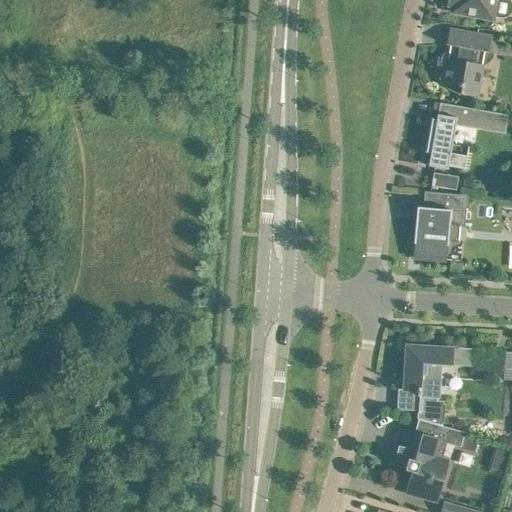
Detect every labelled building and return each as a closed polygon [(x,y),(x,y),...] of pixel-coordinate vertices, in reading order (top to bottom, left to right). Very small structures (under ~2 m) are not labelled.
[(448,0),(448,5),(454,6),(453,12),(492,19),(493,16),(499,18),(503,18),(507,16),(510,15),(511,11),(511,3),(511,1),(509,0),(448,0)] [(492,36),(469,32),(449,29),(446,45),(450,46),(448,59),(438,57),(437,64),(437,66),(437,69),(437,72),(437,74),(438,76),(439,79),(440,81),(442,83),(444,85),(445,87),(446,88),(448,89),(452,91),(455,93),(459,94),(478,97),(484,65),(478,64),(480,51),(489,53),(492,36)] [(508,115),(439,103),(437,119),(431,118),(425,153),(430,153),(428,166),(448,170),(448,166),(465,169),(469,147),(452,144),(456,125),(505,134),(508,115)] [(458,177),(434,173),(431,186),(456,190),(458,177)] [(467,195),(444,193),(424,192),(423,208),(417,207),(414,238),(412,265),(419,266),(420,258),(462,261),(463,242),(458,241),(459,227),(465,227),(467,195)] [(451,365),(452,349),(407,346),(404,389),(418,390),(417,396),(419,396),(418,417),(417,417),(417,419),(418,419),(438,425),(441,426),(442,422),(444,422),(445,404),(442,404),(442,402),(437,401),(439,365),(451,365)] [(511,352),(505,352),(503,380),(511,380),(511,352)] [(464,432),(451,428),(441,426),(438,425),(418,419),(415,432),(403,428),(394,462),(406,466),(405,470),(411,472),(406,491),(425,496),(438,500),(449,462),(435,458),(439,442),(460,448),(464,432)] [(443,501),(440,511),(481,511),(478,511),(473,509),(470,508),(443,501)]
